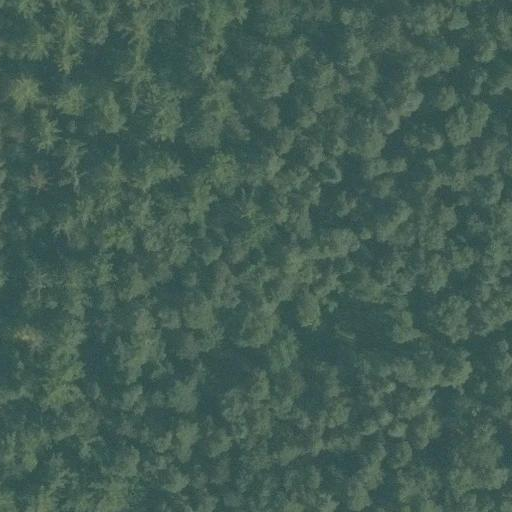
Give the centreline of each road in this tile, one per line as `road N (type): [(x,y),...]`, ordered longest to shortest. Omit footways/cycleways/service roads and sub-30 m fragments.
road 1 (track): [(0,348),(511,331)]
road 2 (track): [(50,346),(55,511)]
